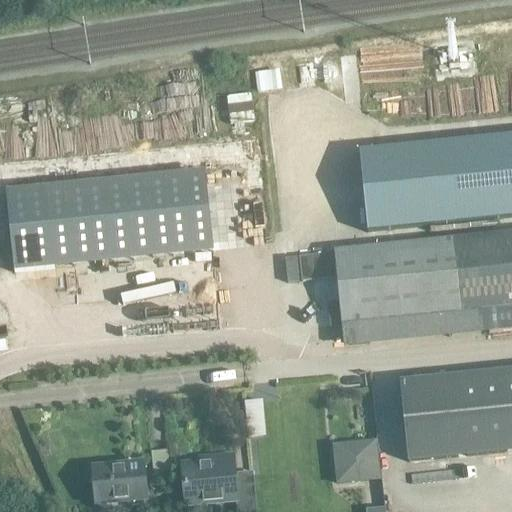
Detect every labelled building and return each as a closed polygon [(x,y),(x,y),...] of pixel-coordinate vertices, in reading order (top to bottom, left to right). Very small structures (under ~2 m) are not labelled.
[(211,108),(210,132),(233,133),(234,109),(211,108)] [(140,127),(139,117),(98,119),(99,129),(140,127)] [(511,219),(511,138),(360,153),(368,234),(511,219)] [(15,274),(54,270),(46,190),(6,194),(15,274)] [(511,234),(334,253),(335,267),(337,279),(342,328),(344,351),(511,333),(511,234)] [(291,285),(337,279),(335,267),(334,255),(289,260),(291,285)] [(341,327),(339,304),(328,305),(331,329),(342,328),(341,327)] [(511,371),(400,383),(408,464),(511,453),(511,371)] [(376,443),(332,447),(336,487),(380,482),(376,443)] [(207,511),(207,506),(236,503),(232,459),(193,463),(194,466),(184,466),(187,508),(186,508),(186,511),(207,511)] [(93,470),(96,508),(147,503),(143,465),(93,470)]
